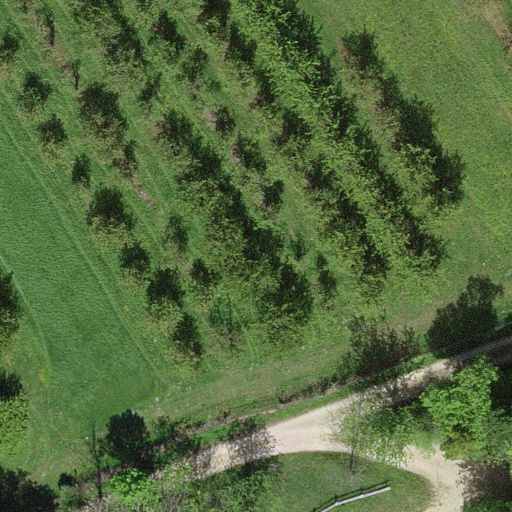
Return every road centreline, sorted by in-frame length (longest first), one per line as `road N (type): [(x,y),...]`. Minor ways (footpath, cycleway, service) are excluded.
road 1 (track): [(511,344),(196,465),(98,511)]
road 2 (track): [(323,420),(359,443),(502,479)]
